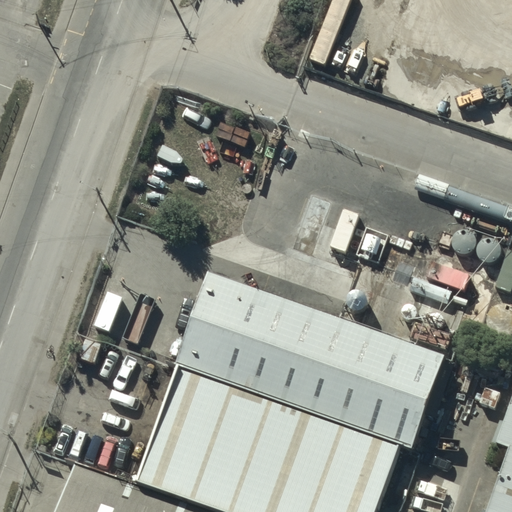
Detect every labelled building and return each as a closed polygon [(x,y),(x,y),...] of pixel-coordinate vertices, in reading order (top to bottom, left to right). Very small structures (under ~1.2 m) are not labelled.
[(0,130),(15,87),(0,82),(0,130)] [(207,243),(167,348),(387,430),(403,436),(442,331),(207,243)] [(511,305),(510,304),(508,304),(506,304),(505,304),(503,304),(501,304),(500,304),(498,305),(497,305),(495,306),(494,307),(493,308),(492,309),(490,310),(489,312),(489,313),(488,314),(487,316),(487,317),(486,319),(486,321),(486,322),(486,324),(486,326),(487,327),(487,329),(488,330),(489,332),(489,333),(490,334),(492,335),(493,337),(494,338),(495,338),(497,339),(498,340),(500,340),(501,341),(503,341),(505,341),(506,341),(508,341),(509,340),(511,340),(511,339),(511,305)] [(356,511),(387,430),(167,348),(125,459),(267,511),(356,511)] [(511,511),(511,354),(508,353),(485,427),(494,430),(467,511),(511,511)] [(222,511),(62,452),(39,511),(222,511)]
